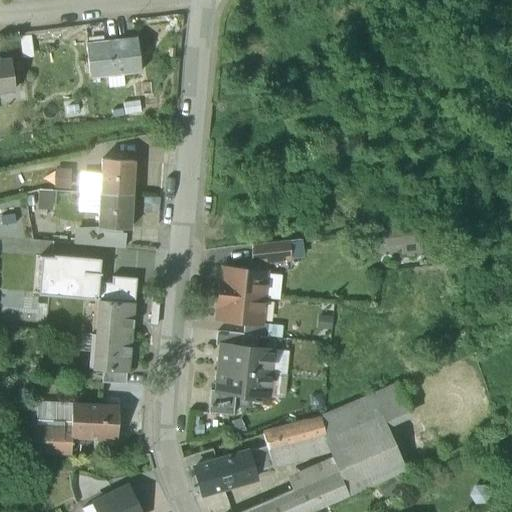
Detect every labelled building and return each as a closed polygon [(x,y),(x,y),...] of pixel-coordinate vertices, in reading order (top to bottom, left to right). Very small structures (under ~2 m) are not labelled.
[(136,38),(86,44),(89,79),(140,74),(136,38)] [(9,59),(0,60),(0,94),(14,92),(13,90),(10,64),(9,59)] [(21,62),(10,64),(13,90),(25,88),(21,62)] [(132,163),(102,161),(100,195),(130,196),(132,163)] [(71,162),(71,187),(78,187),(78,208),(89,209),(89,162),(71,162)] [(55,171),(54,190),(69,190),(70,172),(55,171)] [(130,196),(100,195),(98,228),(122,229),(128,229),(130,196)] [(73,245),(95,247),(98,228),(74,229),(73,245)] [(122,229),(98,228),(95,247),(124,249),(125,234),(122,234),(122,229)] [(288,242),(252,246),(249,271),(265,273),(266,264),(290,261),(288,242)] [(36,296),(98,300),(99,283),(101,260),(39,256),(36,296)] [(249,271),(223,269),(220,295),(263,299),(265,273),(249,271)] [(98,300),(134,304),(136,280),(112,278),(112,284),(99,283),(98,300)] [(263,299),(220,295),(218,320),(244,323),(260,325),(263,299)] [(134,304),(98,300),(95,336),(131,339),(134,304)] [(260,325),(244,323),(243,335),(267,337),(268,326),(260,325)] [(279,327),(268,326),(267,337),(267,338),(278,339),(279,327)] [(243,335),(217,332),(215,346),(221,347),(221,346),(242,348),(243,335)] [(131,339),(95,336),(92,370),(102,371),(126,373),(128,373),(131,339)] [(242,348),(221,346),(221,347),(219,369),(270,374),(272,351),(242,348)] [(270,374),(219,369),(216,392),(216,393),(235,395),(267,398),(270,374)] [(126,373),(102,371),(101,383),(125,384),(126,373)] [(398,385),(320,419),(325,435),(330,453),(387,428),(384,422),(409,410),(398,385)] [(235,395),(216,393),(216,392),(211,391),(209,414),(233,416),(235,395)] [(118,410),(72,407),(71,432),(70,440),(71,440),(92,441),(91,451),(104,452),(105,441),(116,442),(118,410)] [(320,419),(264,435),(269,451),(325,435),(320,419)] [(387,428),(330,453),(332,459),(338,471),(349,496),(405,472),(394,446),(387,428)] [(71,432),(36,430),(35,453),(71,455),(71,440),(70,440),(71,432)] [(429,431),(394,446),(405,472),(440,456),(429,431)] [(246,453),(194,468),(203,496),(255,481),(246,453)] [(212,511),(245,511),(338,471),(332,459),(212,511)] [(245,511),(312,511),(349,496),(338,471),(245,511)] [(138,511),(127,488),(82,510),(83,511),(138,511)]
